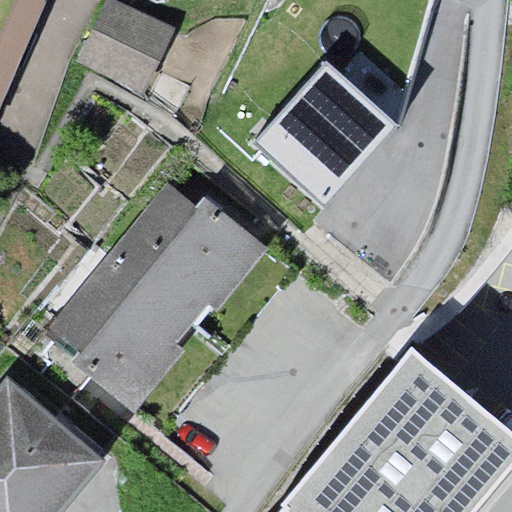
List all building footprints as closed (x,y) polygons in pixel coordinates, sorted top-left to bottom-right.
[(0,120),(49,0),(21,0),(0,53),(0,120)] [(108,0),(105,0),(77,58),(142,92),(175,32),(108,0)] [(388,125),(308,59),(244,136),(325,202),(388,125)] [(261,239),(171,164),(43,317),(133,392),(261,239)] [(478,511),(511,471),(511,438),(412,345),(275,511),(478,511)] [(0,361),(0,511),(48,511),(102,453),(0,361)]
